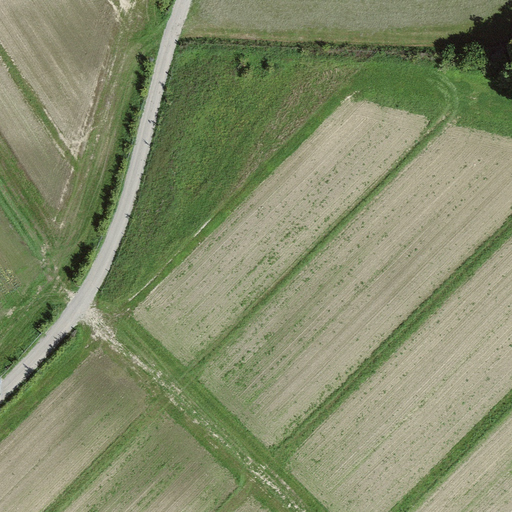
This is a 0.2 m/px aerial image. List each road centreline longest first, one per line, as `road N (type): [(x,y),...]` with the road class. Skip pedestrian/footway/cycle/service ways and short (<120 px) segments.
road 1 (track): [(185,0),(124,216),(96,285),(52,350),(0,396)]
road 2 (track): [(315,511),(74,320)]
